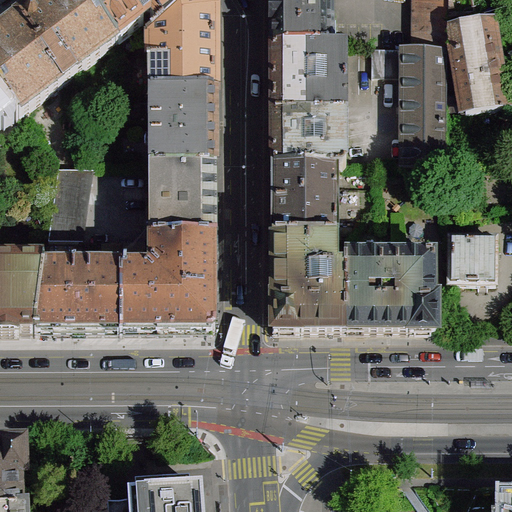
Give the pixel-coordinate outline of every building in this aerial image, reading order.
[(81,0),(62,0),(0,47),(0,92),(15,116),(19,123),(119,48),(81,0)] [(81,0),(119,48),(153,23),(161,33),(204,0),(81,0)] [(215,20),(206,0),(204,0),(161,33),(147,43),(154,51),(151,54),(152,99),(214,97),(215,20)] [(331,0),(274,0),(275,17),(275,54),(332,54),(332,16),(331,0)] [(449,0),(416,0),(416,53),(448,53),(449,19),(449,0)] [(476,14),(474,0),(449,0),(449,19),(476,14)] [(153,23),(119,48),(127,58),(147,43),(161,33),(153,23)] [(490,30),(453,37),(468,121),(504,115),(490,30)] [(347,53),(332,54),(275,54),(275,122),(348,121),(347,53)] [(385,76),(385,53),(373,54),(373,76),(385,76)] [(404,53),(385,53),(385,76),(404,76),(404,53)] [(448,53),(416,53),(404,53),(404,76),(402,173),(447,173),(448,124),(448,53)] [(0,92),(0,127),(15,116),(0,92)] [(215,174),(214,97),(152,99),(152,175),(215,174)] [(348,174),(348,121),(275,122),(275,174),(338,174),(348,174)] [(89,175),(61,174),(52,233),(50,245),(80,246),(89,175)] [(215,174),(152,175),(153,231),(153,245),(215,244),(215,231),(215,174)] [(338,243),(338,174),(275,174),(275,244),(338,243)] [(0,181),(0,208),(13,201),(0,181)] [(338,274),(338,243),(275,244),(275,336),(347,336),(348,274),(338,274)] [(496,244),(451,243),(451,289),(496,289),(496,244)] [(215,244),(153,245),(153,272),(157,276),(154,280),(150,275),(141,276),(138,273),(122,274),(122,339),(212,337),(215,334),(215,244)] [(347,264),(348,274),(347,336),(437,338),(435,262),(349,262),(347,264)] [(36,339),(45,273),(45,268),(0,267),(0,343),(19,344),(19,339),(36,339)] [(122,339),(122,274),(45,273),(36,339),(122,339)] [(21,439),(0,439),(0,451),(21,451),(21,449),(21,439)] [(26,449),(21,449),(21,451),(0,451),(0,511),(20,511),(19,483),(27,483),(26,449)] [(469,511),(478,492),(432,492),(440,511),(469,511)] [(203,511),(202,495),(134,500),(134,511),(203,511)]
